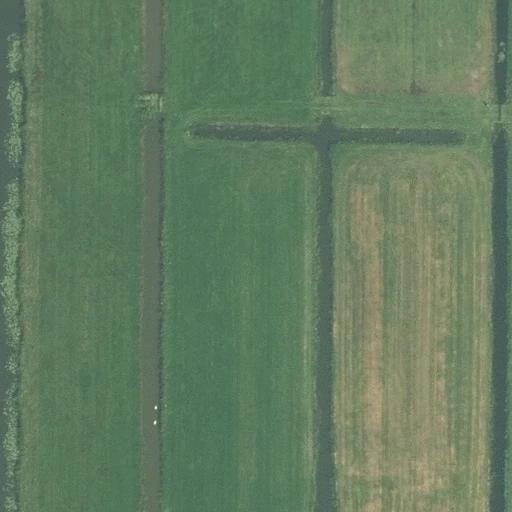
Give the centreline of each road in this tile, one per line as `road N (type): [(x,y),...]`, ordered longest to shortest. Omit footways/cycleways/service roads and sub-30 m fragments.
road 1 (track): [(511,111),(184,110),(185,0)]
road 2 (track): [(184,110),(184,511)]
